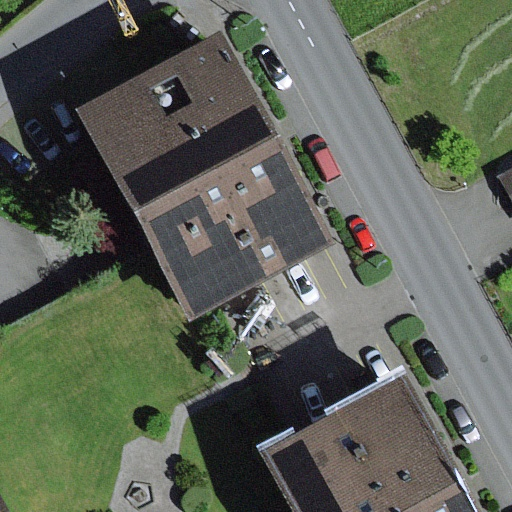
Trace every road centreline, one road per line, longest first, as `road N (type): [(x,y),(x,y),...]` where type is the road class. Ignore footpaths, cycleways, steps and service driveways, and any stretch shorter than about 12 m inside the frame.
road 1 (tertiary): [(284,0),(511,426)]
road 2 (residential): [(0,75),(97,0)]
